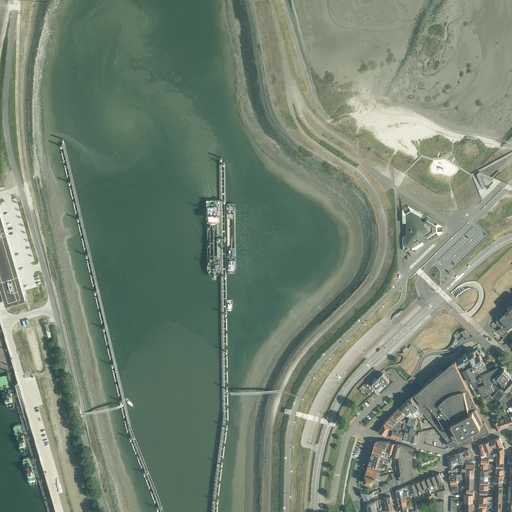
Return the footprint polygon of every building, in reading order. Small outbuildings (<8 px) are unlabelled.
[(432,224),(426,221),(424,222),(421,221),(421,217),(411,212),(406,215),(406,223),(409,224),(407,226),(407,235),(409,237),(405,239),(406,245),(411,248),(422,241),(423,241),(425,240),(425,238),(425,236),(426,237),(435,231),(435,226),(433,224),(432,224)] [(0,286),(4,301),(5,304),(25,299),(24,295),(12,254),(7,236),(2,219),(0,213),(0,286)] [(424,333),(395,361),(418,385),(435,368),(463,340),(465,338),(465,339),(467,338),(468,338),(468,337),(469,337),(470,337),(471,337),(472,336),(471,336),(469,334),(511,291),(511,247),(504,255),(477,281),(474,284),(458,300),(441,316),(424,333)] [(511,301),(511,302),(510,302),(508,305),(508,306),(507,307),(508,308),(506,310),(505,309),(504,310),(503,310),(501,312),(501,313),(500,314),(499,314),(497,316),(497,317),(496,318),(497,319),(496,319),(497,320),(497,321),(496,321),(497,322),(497,323),(499,325),(500,325),(501,326),(501,327),(498,329),(501,332),(503,329),(504,329),(505,331),(505,330),(506,331),(509,330),(511,327),(511,326),(511,301)] [(480,380),(478,376),(478,375),(487,370),(476,349),(474,350),(467,354),(467,353),(463,354),(463,355),(462,356),(457,359),(460,364),(469,360),(472,366),(471,366),(475,373),(476,376),(475,376),(476,379),(476,380),(477,381),(480,380)] [(411,397),(424,412),(435,425),(449,442),(450,441),(451,443),(448,444),(450,447),(456,443),(458,446),(490,433),(484,422),(483,423),(473,406),(476,405),(454,360),(451,363),(451,362),(450,363),(452,364),(429,383),(428,382),(411,397)] [(495,393),(499,388),(494,384),(493,382),(491,383),(489,378),(492,377),(492,375),(499,372),(496,363),(488,367),(489,370),(480,374),(480,375),(478,376),(480,380),(477,381),(476,380),(469,384),(473,390),(478,387),(480,391),(481,391),(483,395),(492,390),(495,393)] [(476,376),(475,373),(473,374),(469,367),(463,370),(469,383),(476,379),(475,376),(476,376)] [(500,387),(511,375),(504,369),(503,369),(497,375),(496,375),(495,376),(492,377),(489,378),(491,383),(493,382),(494,384),(499,388),(500,387)] [(375,378),(372,381),(373,382),(372,384),(374,386),(374,387),(376,388),(377,387),(378,388),(379,388),(380,389),(390,380),(383,373),(381,374),(377,378),(376,377),(375,378)] [(505,392),(511,385),(511,376),(511,375),(500,387),(499,388),(495,393),(493,394),(499,399),(505,392)] [(511,394),(511,385),(505,392),(499,399),(501,401),(502,404),(505,402),(511,394)] [(481,393),(480,391),(478,387),(473,390),(475,395),(476,395),(481,393)] [(418,417),(424,412),(411,397),(405,402),(417,415),(418,417)] [(415,416),(417,415),(405,402),(401,407),(407,414),(410,415),(415,416)] [(399,420),(407,414),(401,407),(399,408),(399,409),(393,414),(398,419),(398,420),(399,420)] [(396,420),(398,419),(393,414),(388,419),(384,423),(393,429),(394,427),(395,426),(396,425),(398,421),(396,420)] [(403,439),(410,441),(415,420),(413,419),(414,417),(410,416),(407,423),(407,425),(405,429),(403,439)] [(498,421),(501,428),(508,426),(505,418),(505,416),(503,417),(504,418),(498,421)] [(415,420),(410,441),(416,443),(419,434),(415,433),(418,421),(417,419),(416,418),(415,420)] [(501,428),(498,421),(495,422),(494,419),(492,420),(496,430),(501,428)] [(399,422),(398,421),(396,425),(395,426),(394,427),(393,429),(392,434),(391,436),(401,439),(403,432),(399,431),(401,424),(402,424),(403,422),(399,421),(399,422)] [(388,432),(392,434),(393,429),(384,423),(378,433),(386,435),(388,432)] [(499,437),(494,439),(498,448),(503,445),(502,444),(499,437)] [(494,439),(490,441),(492,445),(493,448),(494,450),(498,448),(494,439)] [(375,442),(374,446),(386,449),(386,451),(387,452),(388,449),(390,442),(377,441),(375,442)] [(490,441),(482,444),(485,451),(493,448),(492,445),(490,441)] [(388,449),(387,452),(390,452),(392,453),(395,442),(390,442),(388,449)] [(395,442),(392,453),(392,454),(398,456),(395,467),(402,482),(415,476),(414,473),(414,471),(413,468),(412,467),(412,466),(411,466),(411,465),(410,465),(409,464),(413,447),(409,446),(402,444),(395,442)] [(374,446),(372,452),(381,454),(383,449),(385,450),(386,451),(386,449),(374,446)] [(468,449),(464,451),(466,458),(469,457),(470,460),(472,459),(469,453),(472,452),(472,454),(474,454),(473,452),(472,451),(471,450),(470,449),(468,449)] [(372,452),(370,458),(382,461),(382,462),(383,462),(384,460),(388,461),(390,461),(391,457),(384,455),(381,454),(372,452)] [(462,459),(459,453),(449,456),(448,457),(448,467),(449,468),(463,463),(462,459)] [(496,462),(504,462),(504,456),(498,456),(498,453),(494,453),(494,454),(494,458),(496,458),(496,462)] [(481,458),(481,464),(490,464),(490,463),(489,463),(489,461),(494,461),(494,458),(494,454),(488,454),(486,455),(486,458),(481,458)] [(370,458),(368,464),(380,468),(382,462),(382,461),(370,458)] [(368,464),(367,469),(377,472),(378,471),(379,472),(380,472),(380,473),(382,472),(389,470),(387,465),(382,467),(380,468),(368,464)] [(448,470),(450,479),(458,477),(456,468),(448,470)] [(367,469),(365,474),(376,477),(377,472),(367,469)] [(394,472),(390,474),(392,479),(395,485),(399,483),(394,472)] [(439,473),(434,475),(437,483),(440,482),(441,485),(444,484),(443,481),(439,473)] [(365,474),(363,482),(375,485),(377,486),(378,483),(378,482),(379,480),(381,481),(382,478),(386,480),(388,474),(379,477),(379,478),(376,477),(365,474)] [(492,485),(495,485),(495,482),(503,483),(503,481),(503,475),(496,474),(495,474),(495,478),(493,478),(493,480),(492,482),(492,485)] [(434,475),(429,477),(432,485),(434,488),(436,487),(435,484),(437,483),(434,475)] [(430,486),(432,485),(429,477),(424,479),(427,487),(429,490),(431,489),(430,486)] [(457,480),(463,479),(462,477),(461,477),(460,477),(458,477),(450,479),(452,490),(458,489),(457,486),(455,486),(455,483),(458,483),(457,480)] [(462,485),(462,488),(466,488),(473,488),(474,477),(465,477),(462,477),(463,479),(466,480),(466,485),(462,485)] [(420,481),(414,483),(417,491),(420,490),(421,493),(424,492),(422,489),(423,489),(423,488),(422,488),(420,481)] [(382,491),(394,485),(392,482),(389,483),(383,486),(380,486),(382,491)] [(412,493),(412,494),(414,496),(416,495),(415,492),(417,491),(414,483),(409,485),(412,493)] [(406,486),(396,491),(397,497),(408,495),(406,486)] [(369,493),(360,490),(365,499),(374,495),(373,493),(376,492),(376,494),(379,492),(378,490),(369,493)] [(464,493),(464,502),(473,502),(473,494),(466,494),(464,493)] [(367,505),(368,511),(374,511),(377,511),(376,507),(379,507),(377,500),(375,501),(367,505)] [(435,511),(441,511),(443,511),(444,500),(436,502),(435,511)]
